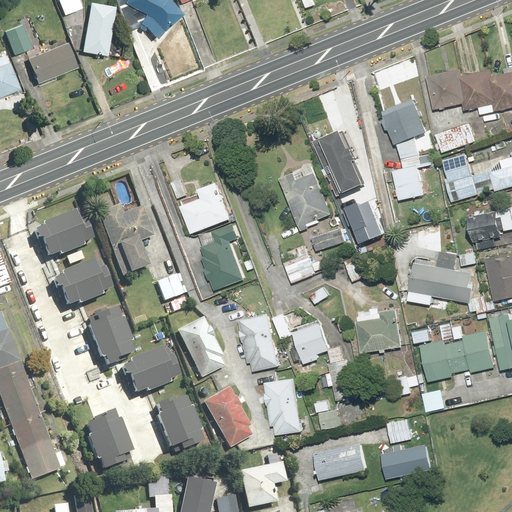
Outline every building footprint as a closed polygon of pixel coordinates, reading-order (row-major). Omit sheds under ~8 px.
[(77,0),(56,0),(63,15),(80,8),(77,0)] [(125,0),(123,3),(144,15),(138,25),(144,27),(153,39),(181,15),(169,1),(170,0),(125,0)] [(115,7),(88,2),(80,52),(106,57),(115,7)] [(21,25),(3,31),(12,56),(30,49),(21,25)] [(66,43),(25,59),(35,84),(76,69),(66,43)] [(8,62),(0,65),(0,97),(19,90),(8,62)] [(460,69),(426,76),(433,111),(464,105),(465,111),(479,108),(481,116),(494,113),(494,112),(511,107),(511,72),(493,77),(491,70),(462,76),(460,69)] [(416,103),(383,116),(395,146),(397,145),(402,160),(421,155),(416,137),(428,132),(416,103)] [(470,123),(436,135),(442,153),(476,142),(470,123)] [(343,128),(313,141),(338,197),(368,184),(343,128)] [(404,169),(393,172),(397,190),(394,191),(395,197),(399,197),(399,201),(425,195),(419,168),(432,165),(430,154),(402,160),(404,169)] [(467,154),(443,161),(448,179),(445,180),(452,203),(495,191),(490,172),(473,177),(467,154)] [(313,165),(279,178),(301,232),(309,228),(320,223),(319,221),(333,215),(313,165)] [(511,166),(490,173),(495,191),(511,186),(511,166)] [(181,178),(171,182),(178,199),(188,195),(181,178)] [(202,199),(181,207),(191,234),(231,220),(217,183),(198,190),(202,199)] [(372,200),(347,211),(352,223),(357,221),(364,239),(385,230),(372,200)] [(117,205),(96,213),(110,252),(116,250),(125,276),(144,269),(135,243),(152,237),(141,207),(121,214),(117,205)] [(498,211),(468,217),(474,243),(503,237),(501,230),(504,229),(504,232),(511,230),(511,207),(498,211),(500,218),(499,218),(498,211)] [(71,215),(35,231),(48,258),(84,242),(71,215)] [(216,241),(201,247),(205,257),(203,258),(207,269),(205,270),(209,281),(211,281),(215,291),(245,280),(231,242),(240,239),(235,224),(212,232),(216,241)] [(342,228),(312,238),(317,252),(347,242),(342,228)] [(353,242),(344,245),(348,257),(357,254),(353,242)] [(306,246),(282,254),(292,284),(316,275),(306,246)] [(476,252),(456,256),(458,267),(478,263),(476,252)] [(511,252),(485,258),(494,302),(511,297),(511,252)] [(0,256),(0,287),(10,283),(0,256)] [(106,258),(58,277),(69,304),(117,285),(106,258)] [(362,258),(346,264),(357,290),(373,283),(362,258)] [(438,263),(415,259),(409,292),(471,303),(476,274),(437,267),(438,263)] [(174,274),(154,282),(162,303),(182,295),(174,274)] [(324,287),(310,296),(316,305),(330,296),(324,287)] [(184,298),(169,305),(173,314),(188,307),(184,298)] [(398,310),(358,316),(359,322),(356,322),(361,354),(404,347),(398,310)] [(118,311),(90,321),(105,364),(133,355),(118,311)] [(279,367),(268,313),(239,319),(241,331),(240,331),(242,342),(244,342),(248,363),(251,363),(253,372),(279,367)] [(283,314),(273,318),(282,340),(292,336),(283,314)] [(510,315),(490,319),(501,372),(511,369),(511,320),(510,315)] [(0,317),(0,369),(18,362),(0,317)] [(201,317),(174,331),(199,379),(222,367),(218,359),(222,357),(201,317)] [(320,324),(293,333),(304,365),(318,360),(317,355),(329,351),(320,324)] [(445,340),(421,345),(429,383),(454,377),(453,374),(470,371),(471,373),(496,368),(488,331),(463,336),(464,341),(446,345),(445,340)] [(332,363),(329,364),(331,374),(327,374),(330,387),(334,386),(337,402),(356,398),(349,360),(345,361),(342,347),(329,350),(332,363)] [(173,348),(125,367),(136,394),(183,375),(173,348)] [(18,364),(0,370),(0,404),(29,482),(58,471),(18,364)] [(408,376),(395,379),(399,397),(412,394),(408,376)] [(302,432),(294,379),(265,383),(266,394),(265,394),(267,406),(268,406),(272,427),(274,426),(276,436),(302,432)] [(227,387),(201,402),(227,449),(251,436),(246,428),(249,426),(227,387)] [(188,390),(155,404),(172,444),(183,440),(188,451),(211,442),(188,390)] [(328,401),(315,404),(317,413),(330,411),(328,401)] [(119,409),(84,422),(104,474),(128,464),(124,454),(135,450),(119,409)] [(339,410),(319,414),(322,430),(342,426),(339,410)] [(410,424),(388,429),(391,444),(414,439),(410,424)] [(361,443),(314,453),(320,481),(367,471),(361,443)] [(385,452),(390,475),(432,467),(428,444),(385,452)] [(279,462),(235,472),(244,511),(274,504),(270,486),(283,483),(279,462)] [(151,510),(127,511),(170,511),(169,496),(168,496),(166,475),(145,477),(147,499),(150,499),(151,510)] [(206,511),(212,484),(183,479),(176,511),(206,511)] [(235,511),(233,495),(213,499),(216,511),(235,511)]
